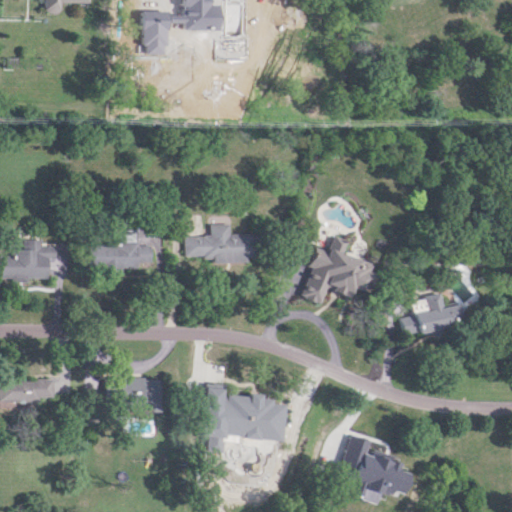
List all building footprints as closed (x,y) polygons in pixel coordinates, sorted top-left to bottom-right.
[(40,0),(41,11),(57,11),(57,2),(86,2),(85,0),(40,0)] [(138,54),(159,54),(159,46),(163,46),(163,10),(137,10),(138,54)] [(184,235),(184,257),(211,257),(212,262),(252,261),(251,233),(229,233),(228,224),(209,224),(209,235),(184,235)] [(88,244),(89,271),(134,269),(134,261),(150,260),(150,243),(134,244),(133,229),(115,230),(115,243),(88,244)] [(47,277),(47,258),(54,257),(54,245),(39,246),(39,239),(21,239),(21,249),(11,249),(11,255),(0,254),(0,280),(26,280),(26,277),(47,277)] [(452,303),(438,306),(436,293),(407,299),(410,314),(397,317),(401,334),(456,323),(452,303)] [(160,411),(160,378),(118,377),(117,400),(128,400),(128,405),(140,405),(140,411),(160,411)] [(52,397),(52,381),(0,380),(0,400),(38,401),(38,396),(52,397)] [(278,440),(282,402),(260,400),(260,396),(225,392),(225,384),(206,382),(201,435),(206,436),(204,450),(221,452),(222,435),(278,440)]
